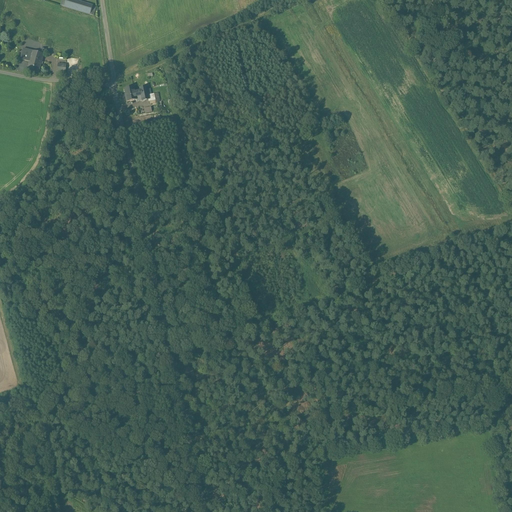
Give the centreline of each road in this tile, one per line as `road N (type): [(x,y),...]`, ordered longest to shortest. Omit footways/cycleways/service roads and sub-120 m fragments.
road 1 (unclassified): [(205,511),(101,0)]
road 2 (track): [(113,80),(290,0)]
